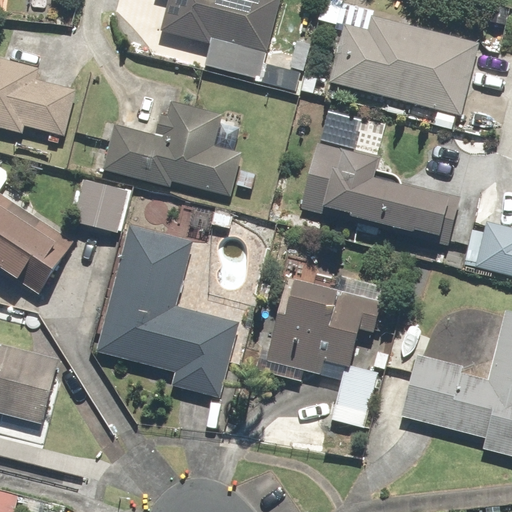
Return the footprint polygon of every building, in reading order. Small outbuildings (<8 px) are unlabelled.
[(168,0),(163,29),(212,38),(207,65),(262,75),(276,0),(168,0)] [(347,27),(333,81),(462,114),(481,42),(376,16),(372,34),(347,27)] [(42,67),(0,56),(0,125),(26,132),(27,125),(65,135),(77,90),(39,80),(42,67)] [(243,156),(216,149),(225,116),(174,102),(165,136),(118,123),(107,164),(232,196),(243,156)] [(324,143),(318,165),(317,164),(307,206),(449,240),(459,198),(377,179),(382,158),(324,143)] [(86,181),(77,221),(126,232),(135,191),(86,181)] [(75,238),(0,192),(0,267),(42,292),(75,238)] [(231,361),(241,324),(177,307),(194,240),(132,224),(99,352),(124,358),(176,372),(173,384),(224,397),(233,361),(231,361)] [(511,236),(489,230),(479,269),(511,277),(511,236)] [(291,278),(269,357),(348,379),(370,300),(291,278)] [(511,312),(507,311),(489,380),(419,362),(405,418),(511,446),(511,312)] [(0,343),(0,412),(45,423),(61,359),(0,343)]
